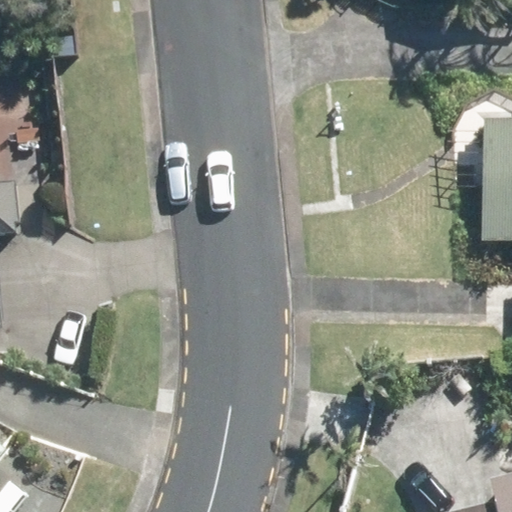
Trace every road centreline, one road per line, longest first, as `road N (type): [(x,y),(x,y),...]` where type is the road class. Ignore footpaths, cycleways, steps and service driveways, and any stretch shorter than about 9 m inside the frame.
road 1 (residential): [(210,511),(238,400),(212,63)]
road 2 (residential): [(511,44),(212,63)]
